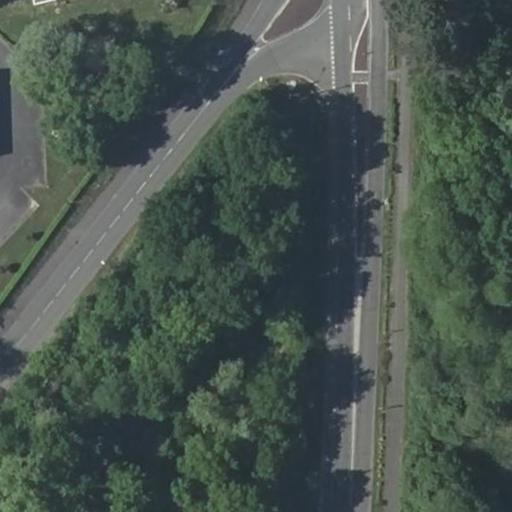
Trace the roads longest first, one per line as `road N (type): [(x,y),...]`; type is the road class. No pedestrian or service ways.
road 1 (unclassified): [(243,69),(0,366)]
road 2 (secondary): [(359,315),(377,0)]
road 3 (secondary): [(345,40),(359,315)]
road 4 (secondary): [(350,511),(359,315)]
